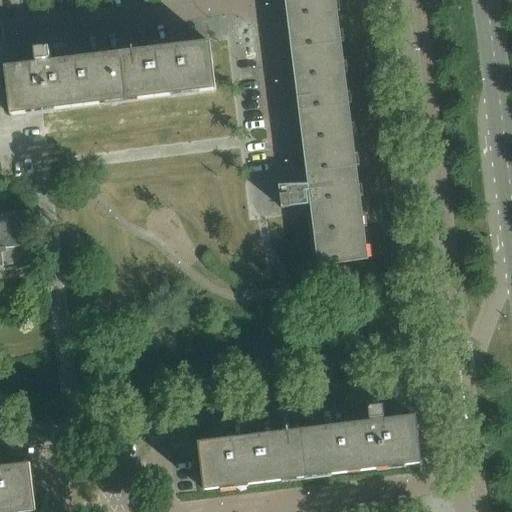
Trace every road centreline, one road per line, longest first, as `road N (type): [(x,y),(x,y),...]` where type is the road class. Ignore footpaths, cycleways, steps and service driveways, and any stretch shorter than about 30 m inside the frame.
road 1 (residential): [(403,0),(450,385)]
road 2 (residential): [(157,421),(450,385)]
road 3 (residential): [(460,480),(199,511)]
road 4 (unclassified): [(0,33),(260,0)]
road 5 (secondary): [(485,0),(511,201)]
road 6 (residential): [(260,0),(283,173)]
road 7 (residential): [(0,439),(157,421)]
